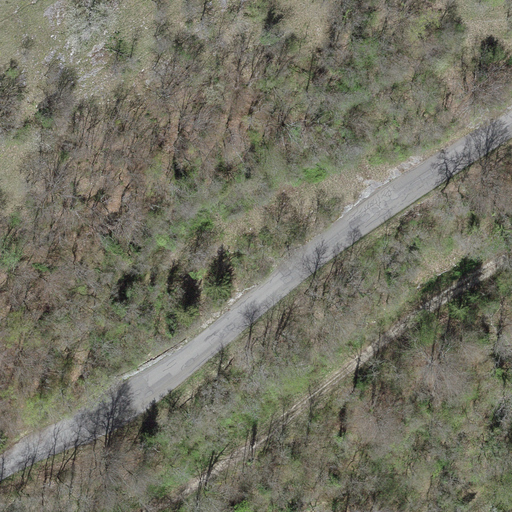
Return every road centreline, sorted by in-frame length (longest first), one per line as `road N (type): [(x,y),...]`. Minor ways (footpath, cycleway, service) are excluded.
road 1 (unclassified): [(511,124),(415,183),(219,332),(0,472)]
road 2 (track): [(511,243),(267,425),(110,511)]
